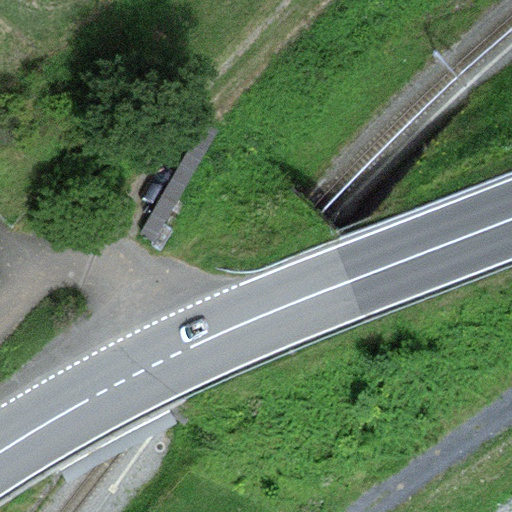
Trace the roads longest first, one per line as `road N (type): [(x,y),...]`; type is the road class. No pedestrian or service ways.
road 1 (primary): [(0,450),(202,341),(511,218)]
road 2 (track): [(104,263),(218,71),(289,0)]
road 3 (track): [(511,405),(366,511)]
